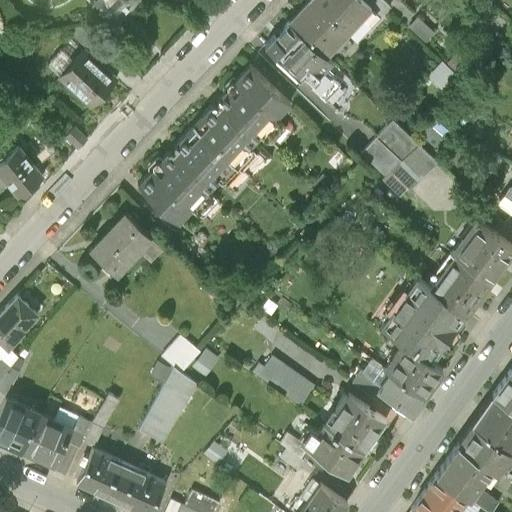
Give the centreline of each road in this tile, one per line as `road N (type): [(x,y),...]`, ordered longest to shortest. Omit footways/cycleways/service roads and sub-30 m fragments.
road 1 (residential): [(0,269),(254,0)]
road 2 (tertiary): [(373,511),(511,323)]
